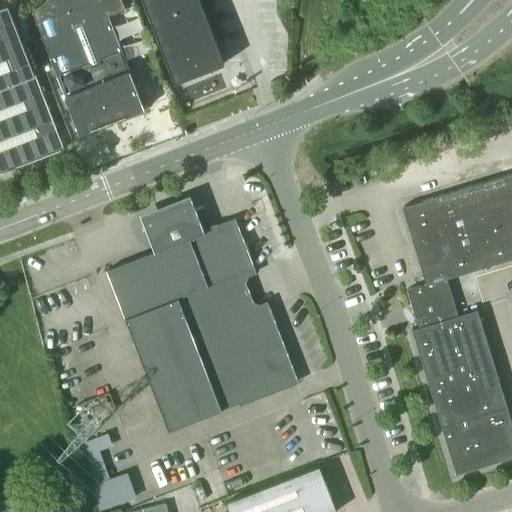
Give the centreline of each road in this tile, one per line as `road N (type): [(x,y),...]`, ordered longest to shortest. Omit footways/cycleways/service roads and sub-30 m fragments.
road 1 (unclassified): [(403,511),(263,127)]
road 2 (tertiary): [(263,127),(0,230)]
road 3 (tertiary): [(322,105),(423,71),(509,10)]
road 4 (tertiary): [(464,16),(322,105)]
road 5 (unknown): [(263,127),(239,0)]
